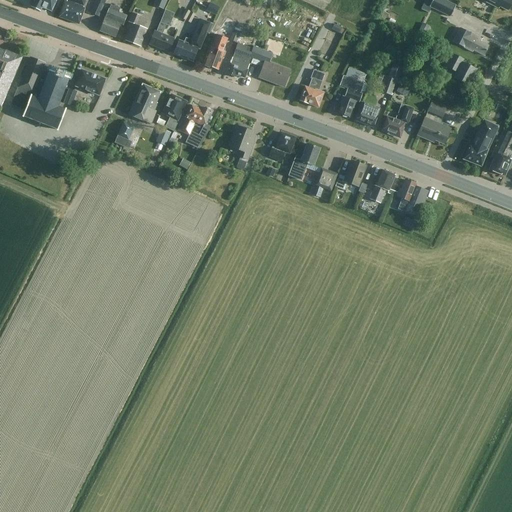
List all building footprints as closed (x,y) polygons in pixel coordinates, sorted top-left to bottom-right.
[(33,0),(31,6),(40,10),(42,7),(51,11),(56,0),(33,0)] [(67,0),(66,2),(65,1),(59,17),(79,24),(85,8),(83,8),(85,0),(67,0)] [(96,0),(95,3),(91,13),(99,16),(103,6),(105,0),(96,0)] [(166,0),(154,0),(153,4),(163,9),(166,0)] [(455,4),(445,0),(426,0),(422,9),(429,12),(431,7),(451,15),(455,4)] [(511,0),(483,0),(487,2),(496,7),(497,5),(507,10),(511,0)] [(215,15),(219,7),(210,3),(206,11),(215,15)] [(120,24),(123,25),(127,16),(118,12),(120,8),(111,4),(109,9),(105,18),(100,31),(115,37),(120,24)] [(166,25),(169,26),(175,13),(165,10),(160,22),(156,32),(154,31),(149,45),(169,52),(174,39),(163,34),(166,25)] [(147,20),(141,17),(142,16),(132,13),(128,22),(132,23),(126,40),(140,46),(147,29),(144,28),(147,20)] [(192,40),(186,38),(184,42),(179,40),(174,54),(193,62),(198,48),(200,49),(206,32),(209,33),(213,24),(204,21),(200,19),(192,40)] [(422,23),(418,34),(424,37),(429,26),(422,23)] [(342,27),(334,24),(331,29),(339,33),(342,27)] [(473,50),(484,56),(489,46),(481,41),(482,39),(460,28),(453,42),(464,47),(463,48),(472,52),(473,50)] [(230,40),(237,42),(240,32),(233,29),(230,40)] [(228,39),(216,34),(212,48),(211,47),(204,66),(210,68),(210,67),(218,70),(224,52),(223,52),(228,39)] [(267,44),(274,47),(277,39),(269,37),(267,44)] [(411,47),(417,43),(414,38),(408,42),(411,47)] [(282,55),(287,43),(278,40),(274,52),(282,55)] [(259,61),(263,50),(253,47),(252,49),(238,43),(234,53),(249,58),(253,59),(259,61)] [(0,105),(20,58),(0,49),(0,105)] [(263,50),(259,61),(264,63),(259,78),(284,87),(290,70),(269,62),(272,54),(263,50)] [(236,75),(245,78),(248,70),(247,70),(250,64),(251,64),(253,59),(249,58),(234,53),(230,63),(226,74),(236,77),(236,75)] [(454,78),(469,85),(477,69),(462,62),(464,59),(450,53),(444,66),(457,73),(454,78)] [(60,103),(69,79),(69,78),(60,74),(49,70),(48,74),(41,72),(45,64),(30,58),(26,66),(24,66),(20,76),(22,76),(11,105),(25,110),(23,116),(36,121),(35,123),(44,126),(45,125),(58,130),(66,110),(62,108),(64,105),(60,103)] [(396,80),(401,67),(391,64),(387,77),(379,74),(375,85),(382,88),(381,92),(391,95),(396,80)] [(357,81),(360,72),(349,67),(345,77),(343,76),(339,86),(347,89),(344,97),(343,96),(341,102),(341,103),(338,113),(349,117),(353,108),(354,108),(356,102),(359,103),(362,94),(360,93),(364,84),(357,81)] [(105,79),(82,70),(76,86),(99,95),(105,79)] [(299,101),(319,108),(324,93),(318,91),(324,74),(314,70),(311,78),(312,79),(309,88),(305,86),(299,101)] [(129,115),(151,124),(155,114),(153,113),(157,103),(156,103),(161,92),(142,84),(138,95),(137,94),(129,115)] [(68,88),(62,101),(70,104),(76,91),(68,88)] [(185,101),(171,95),(163,113),(170,117),(165,127),(174,131),(177,124),(176,123),(182,111),(180,110),(185,101)] [(356,121),(373,127),(377,116),(380,109),(362,102),(358,109),(360,110),(356,121)] [(428,111),(442,117),(446,110),(431,103),(428,111)] [(387,116),(381,130),(400,137),(403,129),(405,123),(408,124),(414,109),(401,104),(399,110),(400,110),(398,116),(396,116),(395,119),(387,116)] [(210,113),(209,110),(205,107),(201,109),(201,110),(191,105),(187,115),(188,116),(187,118),(185,117),(178,130),(189,135),(185,143),(193,146),(196,140),(202,143),(210,127),(205,124),(210,113)] [(425,118),(417,135),(429,140),(430,138),(444,144),(451,129),(425,118)] [(128,147),(135,125),(122,121),(115,144),(128,147)] [(471,145),(470,144),(464,159),(481,166),(486,151),(497,128),(483,121),(471,145)] [(239,157),(248,160),(253,145),(248,143),(252,131),(236,126),(229,146),(241,151),(239,157)] [(171,133),(161,129),(155,141),(165,146),(171,133)] [(511,133),(503,130),(491,158),(494,159),(489,170),(505,176),(511,160),(511,159),(511,133)] [(285,152),(290,153),(295,138),(282,133),(276,149),(272,147),(268,157),(282,162),(285,152)] [(314,166),(320,149),(307,144),(301,161),(295,159),(289,175),(301,180),(306,167),(320,172),(312,194),(320,197),(323,188),(331,191),(337,174),(314,166)] [(187,170),(191,163),(183,159),(179,166),(187,170)] [(244,170),(247,163),(241,161),(238,168),(244,170)] [(339,175),(335,187),(345,191),(348,183),(358,187),(366,166),(351,161),(345,177),(339,175)] [(273,177),(276,170),(269,167),(266,174),(273,177)] [(381,170),(377,179),(375,178),(372,184),(375,186),(370,199),(380,203),(386,190),(389,191),(395,176),(381,170)] [(416,184),(405,180),(401,190),(399,190),(398,193),(396,196),(402,198),(398,209),(418,217),(429,191),(415,186),(416,184)]
